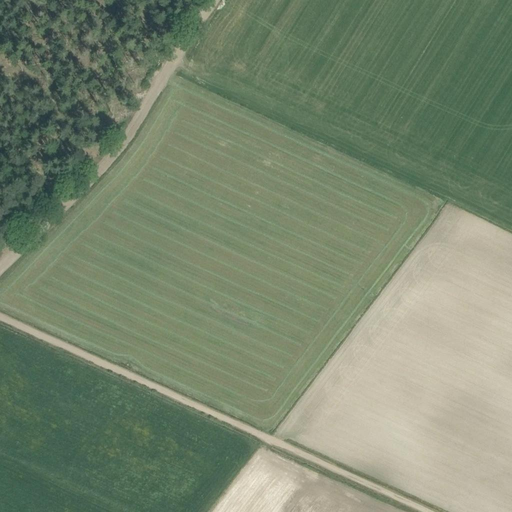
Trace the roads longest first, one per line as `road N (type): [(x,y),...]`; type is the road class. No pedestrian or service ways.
road 1 (track): [(425,511),(0,314)]
road 2 (track): [(74,195),(131,129),(212,0)]
road 3 (track): [(0,271),(74,195),(0,156)]
